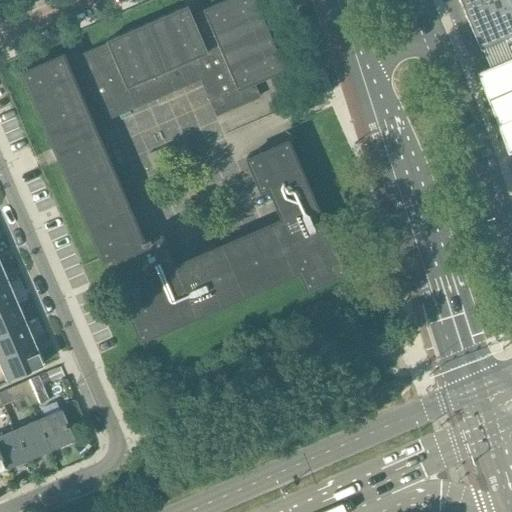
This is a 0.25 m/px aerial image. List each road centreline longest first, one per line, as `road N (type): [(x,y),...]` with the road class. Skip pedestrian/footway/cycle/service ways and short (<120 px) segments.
road 1 (residential): [(14,511),(122,464),(0,176)]
road 2 (tertiary): [(365,76),(466,392)]
road 3 (secondary): [(466,392),(186,511)]
road 4 (tertiary): [(511,254),(436,40)]
road 5 (secondary): [(356,494),(481,441)]
road 6 (secondary): [(356,494),(441,494),(480,511)]
